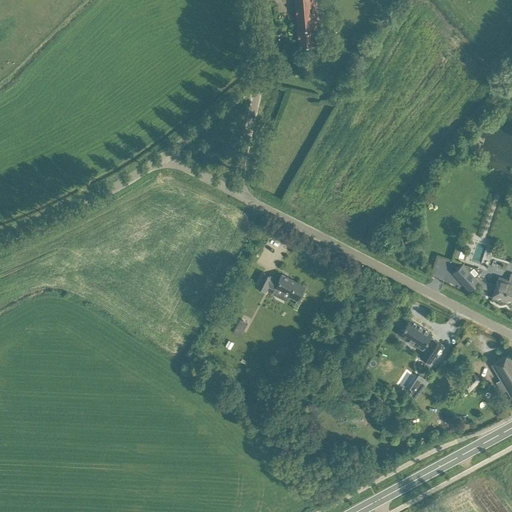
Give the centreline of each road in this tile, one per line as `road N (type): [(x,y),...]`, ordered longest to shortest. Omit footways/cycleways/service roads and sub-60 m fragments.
road 1 (unclassified): [(511,335),(235,195)]
road 2 (unclassified): [(0,240),(90,201),(165,156)]
road 3 (secondary): [(355,511),(511,427)]
